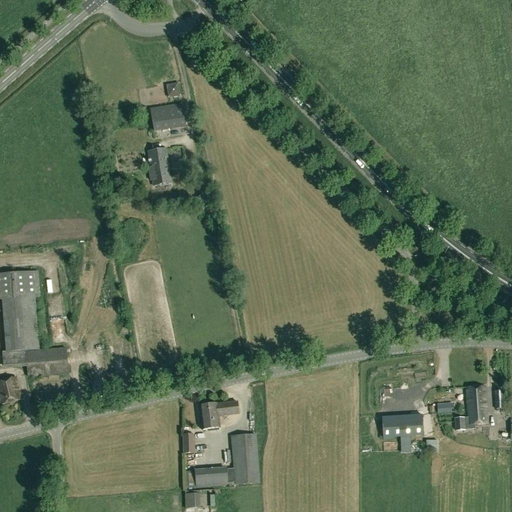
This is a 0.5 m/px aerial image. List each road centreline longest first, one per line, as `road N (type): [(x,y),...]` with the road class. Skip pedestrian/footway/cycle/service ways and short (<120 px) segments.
road 1 (unclassified): [(417,346),(401,252),(194,36),(183,27),(131,28),(103,0)]
road 2 (secondary): [(511,289),(450,247),(354,159),(207,3)]
road 3 (unclassified): [(57,421),(417,346)]
road 4 (unknown): [(173,28),(184,129),(172,173)]
road 5 (secondary): [(0,83),(95,0)]
